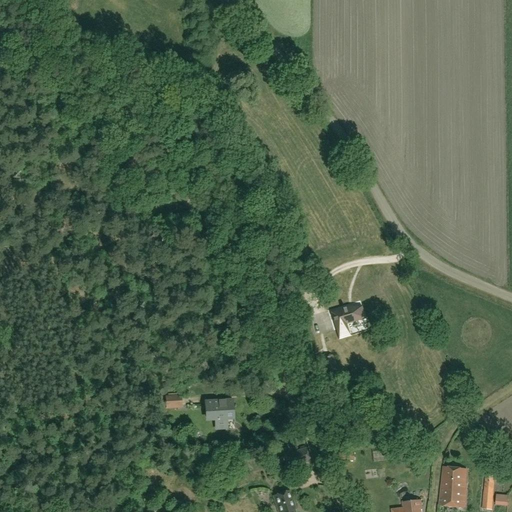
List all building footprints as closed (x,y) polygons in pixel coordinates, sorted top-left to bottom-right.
[(373,333),(364,303),(334,312),(343,342),(373,333)] [(326,373),(338,370),(333,355),(329,354),(323,356),(321,360),(324,368),(326,373)] [(166,397),(166,408),(181,408),(181,397),(166,397)] [(216,422),(216,428),(226,428),(226,419),(232,418),(232,411),(233,411),(233,401),(225,402),(225,403),(222,403),(222,402),(206,403),(207,422),(216,422)] [(289,455),(293,467),(310,461),(306,449),(289,455)] [(338,453),(339,461),(354,461),(354,453),(338,453)] [(271,460),(273,465),(284,461),(283,457),(271,460)] [(444,468),(440,506),(465,508),(467,484),(465,484),(466,470),(444,468)] [(484,492),(483,492),(482,510),(492,511),(495,477),(485,476),(484,492)] [(296,509),(290,491),(273,496),(278,511),(295,511),(294,510),(296,509)] [(508,496),(496,495),(495,506),(508,507),(508,496)] [(391,511),(422,511),(421,500),(402,503),(403,509),(392,510),(391,511)]
